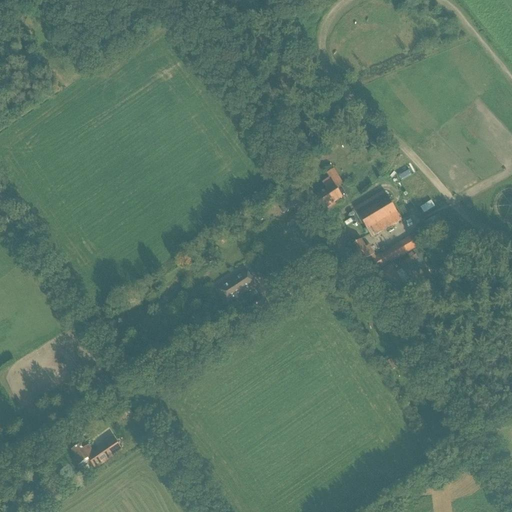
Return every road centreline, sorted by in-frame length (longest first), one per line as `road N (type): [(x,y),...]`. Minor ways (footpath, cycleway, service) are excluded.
road 1 (track): [(0,480),(314,280),(345,251),(174,0)]
road 2 (track): [(0,202),(129,396)]
road 3 (track): [(413,352),(345,251)]
